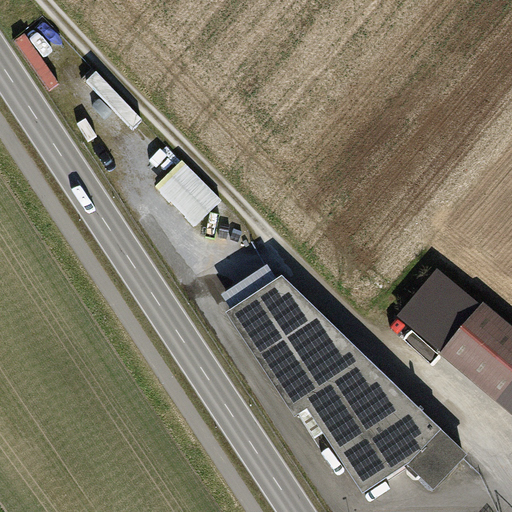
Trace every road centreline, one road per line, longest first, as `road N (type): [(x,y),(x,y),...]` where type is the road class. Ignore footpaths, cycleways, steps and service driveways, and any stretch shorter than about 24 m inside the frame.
road 1 (track): [(511,458),(470,429),(414,363),(50,0)]
road 2 (secondary): [(296,511),(0,62)]
